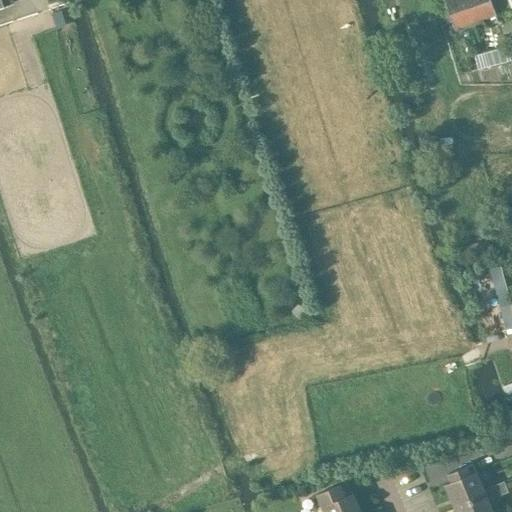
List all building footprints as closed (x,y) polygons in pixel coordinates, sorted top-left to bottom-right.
[(496,15),(495,13),(490,0),(438,0),(446,24),(452,22),(454,29),(496,15)] [(60,11),(51,14),(55,28),(64,25),(60,11)] [(460,262),(491,254),(486,234),(476,237),(477,242),(456,247),(460,262)] [(511,262),(511,263),(510,262),(489,268),(506,332),(511,330),(511,262)] [(496,484),(483,489),(476,471),(475,471),(472,464),(446,474),(449,482),(444,484),(454,507),(491,492),(493,497),(501,494),(496,484)] [(501,494),(508,491),(506,486),(504,481),(496,484),(501,494)] [(361,511),(353,492),(344,495),(339,484),(316,494),(323,511),(361,511)] [(492,511),(488,500),(493,497),(491,492),(454,507),(455,511),(492,511)]
